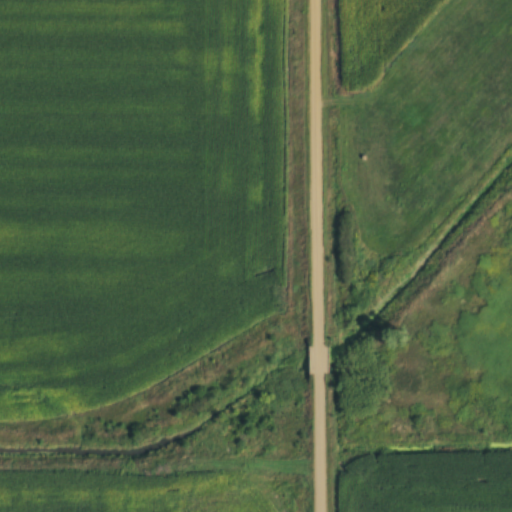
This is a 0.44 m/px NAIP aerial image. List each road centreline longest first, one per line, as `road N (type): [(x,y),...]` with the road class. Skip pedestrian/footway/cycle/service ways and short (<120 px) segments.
road 1 (residential): [(319,341),(317,0)]
road 2 (residential): [(319,511),(319,375)]
